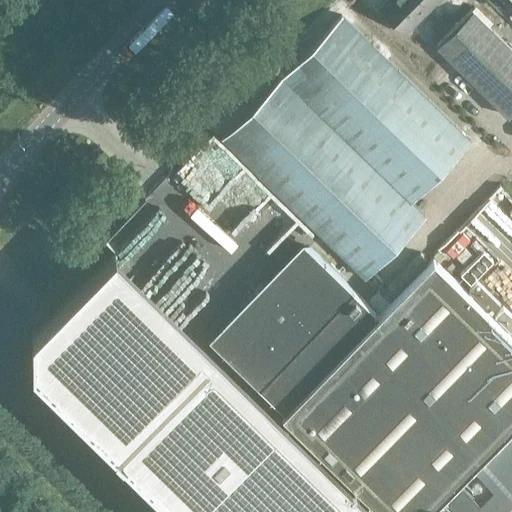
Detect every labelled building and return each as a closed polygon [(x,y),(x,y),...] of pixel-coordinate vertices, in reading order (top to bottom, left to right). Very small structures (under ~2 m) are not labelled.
[(387,0),(380,8),(404,32),(435,0),(387,0)] [(511,111),(511,49),(471,10),(436,45),(507,116),(511,111)] [(340,15),(243,115),(220,138),(364,278),(424,216),(410,202),(470,140),(340,15)] [(256,304),(215,346),(258,388),(282,411),(377,314),(353,290),(309,248),(256,304)] [(460,273),(470,282),(492,259),(483,250),(460,273)] [(381,511),(427,511),(429,510),(511,425),(511,337),(432,259),(377,314),(282,411),(281,413),(381,511)] [(487,309),(494,302),(477,285),(470,292),(487,309)] [(511,332),(511,330),(511,318),(501,307),(493,315),(511,332)] [(511,511),(511,425),(429,510),(431,511),(511,511)]
